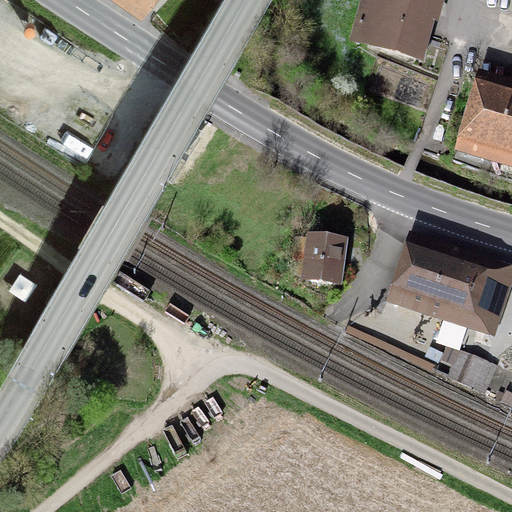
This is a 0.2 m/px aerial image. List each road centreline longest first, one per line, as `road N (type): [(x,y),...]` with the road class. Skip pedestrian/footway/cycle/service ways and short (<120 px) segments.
road 1 (unclassified): [(42,511),(205,377),(248,363),(511,494)]
road 2 (primary): [(65,0),(335,166),(511,233)]
road 3 (unclassified): [(0,421),(246,0)]
road 4 (track): [(0,213),(158,328),(205,377)]
